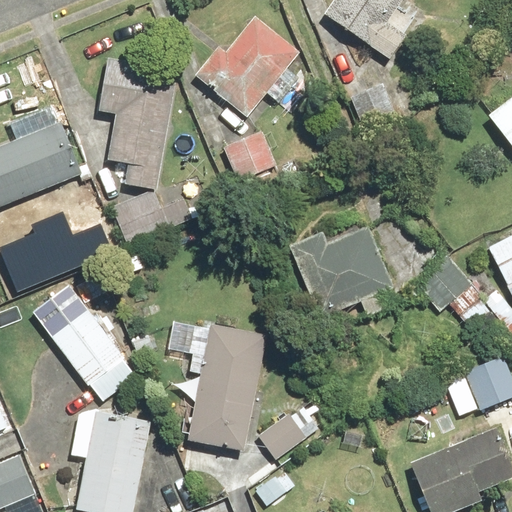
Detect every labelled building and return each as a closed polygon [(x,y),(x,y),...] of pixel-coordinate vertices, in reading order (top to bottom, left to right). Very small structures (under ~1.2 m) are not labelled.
[(337,0),(329,12),(393,57),(422,15),(403,2),(404,0),(337,0)] [(222,45),(200,74),(250,113),(304,46),(265,16),(234,55),(222,45)] [(169,61),(111,57),(107,112),(119,113),(116,160),(129,161),(128,182),(172,185),(180,81),(167,80),(169,61)] [(395,114),(382,84),(352,98),(365,128),(395,114)] [(511,100),(493,115),(511,139),(511,100)] [(72,120),(0,146),(0,208),(92,175),(72,120)] [(262,132),(224,147),(239,184),(277,169),(262,132)] [(213,232),(193,179),(114,208),(134,261),(213,232)] [(2,246),(19,289),(108,253),(96,224),(75,232),(66,208),(32,221),(36,232),(2,246)] [(327,231),(294,244),(321,311),(397,281),(375,226),(332,243),(327,231)] [(511,237),(490,248),(511,295),(511,237)] [(451,256),(420,280),(441,308),(472,284),(451,256)] [(123,360),(125,358),(67,285),(32,312),(103,402),(135,376),(123,360)] [(272,328),(214,321),(199,440),(256,447),(272,328)] [(258,436),(275,460),(307,438),(290,413),(258,436)] [(134,511),(150,424),(95,414),(77,511),(134,511)] [(511,459),(499,428),(410,463),(429,511),(463,511),(487,503),(483,491),(511,480),(511,459)] [(42,511),(17,456),(0,463),(0,502),(1,502),(5,511),(42,511)] [(350,475),(339,488),(361,505),(371,492),(350,475)]
